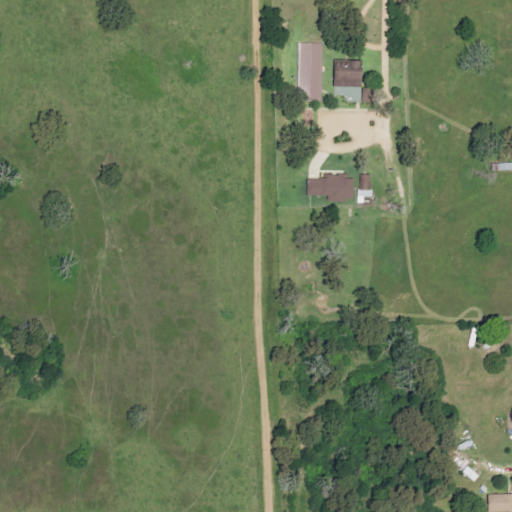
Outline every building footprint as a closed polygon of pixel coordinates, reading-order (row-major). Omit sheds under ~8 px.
[(319,101),(321,43),(296,43),(294,101),(319,101)] [(333,95),(333,86),(357,87),(357,62),(328,61),(327,95),(333,95)] [(362,196),(368,196),(369,175),(358,175),(357,190),(362,191),(362,196)] [(323,201),(351,201),(351,179),(340,179),(340,176),(305,177),(305,195),(323,195),(323,201)] [(479,476),(462,460),(456,466),(473,482),(479,476)] [(511,511),(511,494),(485,495),(485,511),(511,511)]
